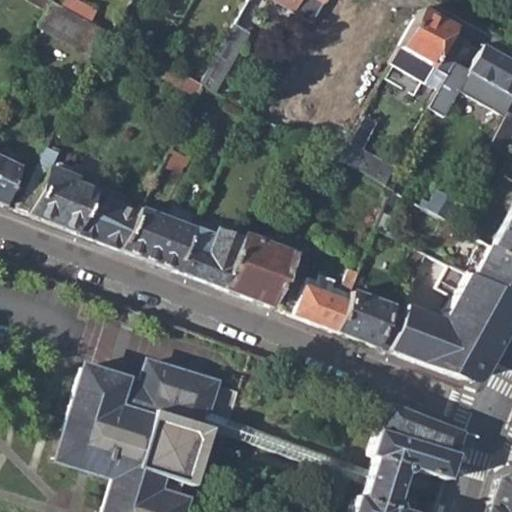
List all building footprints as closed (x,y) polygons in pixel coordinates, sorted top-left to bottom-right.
[(25,0),(44,11),(49,2),(45,0),(25,0)] [(63,0),(59,8),(86,23),(93,11),(73,0),(63,0)] [(310,17),(319,0),(270,0),(308,20),(310,17)] [(377,0),(319,0),(310,17),(338,33),(347,17),(362,26),(377,0)] [(36,28),(90,57),(100,37),(102,32),(86,23),(59,8),(49,2),(44,11),(36,28)] [(388,63),(421,81),(431,67),(444,73),(450,62),(462,39),(449,33),(451,28),(418,8),(413,17),(397,46),(388,63)] [(382,38),(397,46),(413,17),(397,9),(382,38)] [(231,24),(197,85),(201,87),(215,95),(249,33),(231,24)] [(90,57),(99,62),(111,43),(100,37),(90,57)] [(511,97),(511,62),(482,45),(481,45),(467,71),(450,62),(444,73),(424,109),(442,120),(457,91),(501,116),(504,112),(511,97)] [(157,73),(196,95),(201,87),(197,85),(162,65),(157,73)] [(383,72),(361,114),(375,122),(396,80),(383,72)] [(253,116),(263,121),(277,95),(269,90),(253,116)] [(485,144),(509,157),(511,152),(511,144),(509,142),(511,135),(511,116),(504,112),(501,116),(485,144)] [(360,149),(375,122),(361,114),(342,149),(335,162),(382,188),(393,166),(360,149)] [(335,162),(342,149),(314,135),(308,147),(335,162)] [(36,164),(45,168),(22,213),(70,231),(90,192),(90,190),(69,182),(71,177),(48,168),(51,163),(53,164),(59,152),(45,147),(36,164)] [(144,194),(161,203),(183,163),(165,155),(144,194)] [(0,201),(17,168),(0,159),(0,201)] [(11,208),(22,213),(45,168),(36,164),(11,208)] [(90,190),(90,192),(135,212),(137,207),(141,201),(95,181),(90,190)] [(371,226),(381,232),(395,196),(385,190),(371,226)] [(416,207),(442,222),(453,201),(433,191),(427,202),(420,199),(416,207)] [(117,249),(135,212),(90,192),(70,231),(117,249)] [(511,205),(488,248),(496,252),(511,261),(511,205)] [(117,249),(170,269),(190,228),(137,207),(135,212),(117,249)] [(170,269),(217,287),(237,241),(193,222),(190,228),(170,269)] [(249,232),(246,237),(288,254),(290,249),(249,232)] [(267,306),(288,254),(246,237),(240,235),(237,241),(217,287),(267,306)] [(496,288),(511,296),(511,261),(496,252),(488,248),(479,243),(463,274),(478,282),(494,291),(496,288)] [(302,278),(299,286),(342,301),(346,291),(357,262),(342,257),(338,266),(344,268),(337,287),(341,288),(339,292),(302,278)] [(382,349),(456,380),(457,377),(468,379),(477,372),(481,373),(511,316),(511,296),(496,288),(494,291),(478,282),(463,274),(445,265),(434,287),(450,294),(440,312),(430,309),(414,311),(399,305),(397,311),(382,349)] [(299,286),(294,300),(288,314),(330,330),(342,301),(299,286)] [(397,311),(346,291),(342,301),(330,330),(369,345),(382,349),(397,311)] [(279,311),(288,314),(294,300),(285,296),(279,311)] [(400,511),(394,510),(394,506),(390,502),(394,490),(398,474),(404,474),(406,471),(440,482),(456,432),(383,404),(374,431),(370,430),(362,457),(368,458),(364,472),(360,486),(357,498),(350,496),(344,511),(173,511),(178,495),(172,494),(176,481),(186,484),(203,427),(195,424),(199,411),(208,383),(143,363),(134,391),(115,385),(117,380),(112,378),(76,368),(57,431),(61,432),(53,461),(107,477),(97,511),(400,511)] [(346,404),(363,410),(368,399),(351,392),(346,404)] [(203,427),(360,486),(364,472),(226,420),(199,411),(195,424),(203,427)] [(511,511),(511,471),(492,478),(481,511),(511,511)] [(442,511),(444,504),(439,503),(435,511),(442,511)]
